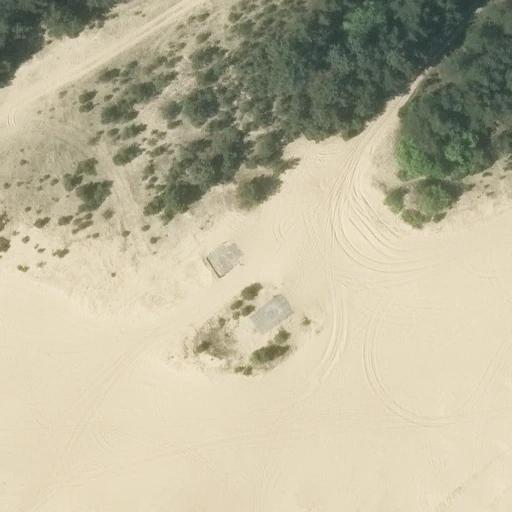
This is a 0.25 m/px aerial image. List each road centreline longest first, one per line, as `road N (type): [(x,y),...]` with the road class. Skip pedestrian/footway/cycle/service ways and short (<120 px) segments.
road 1 (track): [(0,361),(88,372),(183,410),(250,423),(318,403),(460,317),(511,319)]
road 2 (track): [(511,349),(423,511)]
